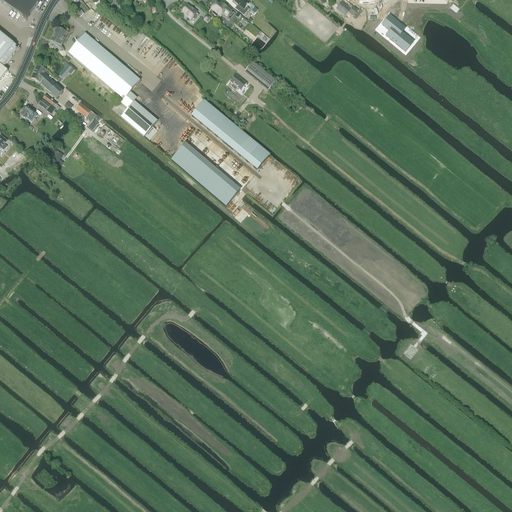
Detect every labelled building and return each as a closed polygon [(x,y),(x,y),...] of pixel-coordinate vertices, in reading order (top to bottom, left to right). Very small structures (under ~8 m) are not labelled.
[(0,0),(27,20),(40,0),(0,0)] [(249,0),(235,0),(234,2),(239,6),(237,9),(236,10),(244,16),(249,9),(247,8),(250,4),(249,3),(250,1),(249,0)] [(118,13),(122,17),(124,19),(126,17),(124,14),(124,15),(120,11),(121,10),(117,7),(120,5),(115,1),(112,4),(108,1),(106,4),(111,7),(118,13)] [(356,19),(360,14),(361,12),(353,6),(351,9),(342,2),(336,9),(345,16),(348,13),(356,19)] [(228,16),(232,11),(223,4),(221,7),(216,3),(215,4),(214,3),(211,7),(212,8),(211,10),(214,12),(212,14),(216,16),(217,15),(220,17),(224,13),(228,16)] [(187,5),(182,12),(191,20),(194,17),(196,18),(198,15),(196,14),(197,13),(196,12),(194,9),(193,10),(187,5)] [(77,15),(80,18),(84,14),(82,11),(80,12),(76,6),(72,10),(77,15)] [(366,8),(366,14),(366,20),(378,20),(378,8),(366,8)] [(389,18),(381,26),(389,33),(384,38),(403,55),(411,46),(400,36),(403,32),(389,18)] [(68,33),(58,28),(54,36),(53,36),(50,41),(61,46),(68,33)] [(0,61),(14,44),(0,33),(0,61)] [(121,104),(127,109),(134,100),(135,101),(137,98),(130,93),(140,81),(85,34),(68,53),(124,101),(121,104)] [(14,44),(0,61),(0,64),(4,67),(19,48),(14,44)] [(245,71),(245,72),(268,91),(276,82),(252,62),(251,65),(245,71)] [(74,70),(68,65),(59,75),(63,79),(68,73),(70,74),(74,70)] [(42,78),(59,95),(63,91),(44,73),(46,70),(37,66),(34,72),(43,76),(42,78)] [(40,83),(56,99),(59,95),(42,78),(43,76),(34,72),(31,78),(40,83)] [(235,75),(230,82),(233,84),(230,87),(235,91),(237,88),(241,91),(246,84),(235,75)] [(43,99),(55,108),(58,110),(60,108),(57,105),(57,104),(46,95),(43,99)] [(39,105),(46,111),(50,114),(53,109),(42,100),(39,105)] [(134,102),(135,101),(134,100),(127,109),(128,109),(121,117),(144,137),(157,121),(134,102)] [(204,101),(191,116),(257,170),(270,155),(204,101)] [(70,111),(71,109),(71,110),(71,111),(71,112),(72,112),(73,112),(74,112),(75,111),(75,110),(75,109),(74,109),(74,108),(73,108),(72,108),(71,108),(73,106),(68,102),(64,106),(70,111)] [(91,122),(96,115),(81,103),(75,109),(91,122)] [(24,111),(21,116),(25,119),(30,123),(32,122),(36,116),(36,115),(34,113),(27,107),(25,108),(24,109),(24,111)] [(87,127),(92,132),(99,124),(97,123),(99,121),(101,119),(99,117),(96,122),(94,121),(93,120),(87,127)] [(84,131),(77,125),(74,128),(81,134),(84,131)] [(186,144),(171,161),(226,208),(241,191),(186,144)]
